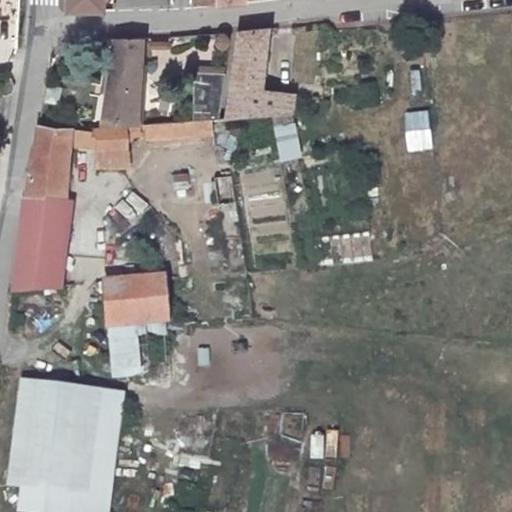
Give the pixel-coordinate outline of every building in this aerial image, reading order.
[(282,18),(249,22),(233,103),(297,102),(300,83),(274,82),(282,18)] [(242,22),(205,26),(204,106),(215,104),(226,104),(242,22)] [(156,31),(125,34),(104,107),(140,106),(156,31)] [(215,104),(204,106),(151,111),(152,126),(216,121),(215,104)] [(56,109),(23,276),(64,275),(84,131),(96,133),(100,155),(129,152),(127,136),(132,135),(132,128),(141,128),(141,111),(96,115),(56,109)] [(402,112),(407,153),(434,150),(429,109),(402,112)] [(300,158),(297,121),(276,123),(279,159),(300,158)] [(216,197),(232,197),(232,175),(216,174),(216,197)] [(130,190),(116,210),(133,223),(147,203),(130,190)] [(104,279),(108,323),(164,318),(161,275),(104,279)] [(116,389),(28,381),(16,503),(105,511),(116,389)]
